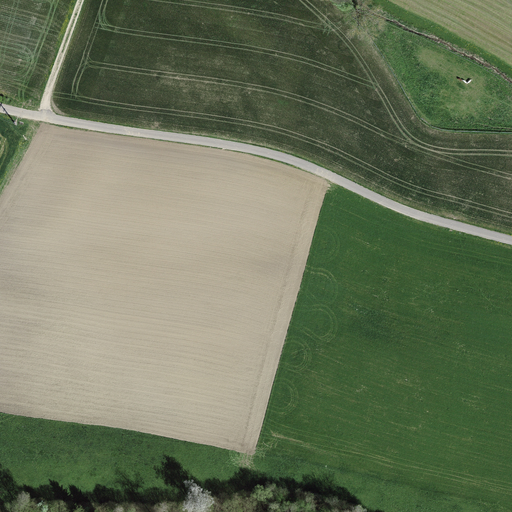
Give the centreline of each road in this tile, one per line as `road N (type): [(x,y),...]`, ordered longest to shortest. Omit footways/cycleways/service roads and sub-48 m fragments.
road 1 (unclassified): [(511,240),(385,204),(301,164),(0,108)]
road 2 (track): [(80,0),(43,102),(49,119)]
